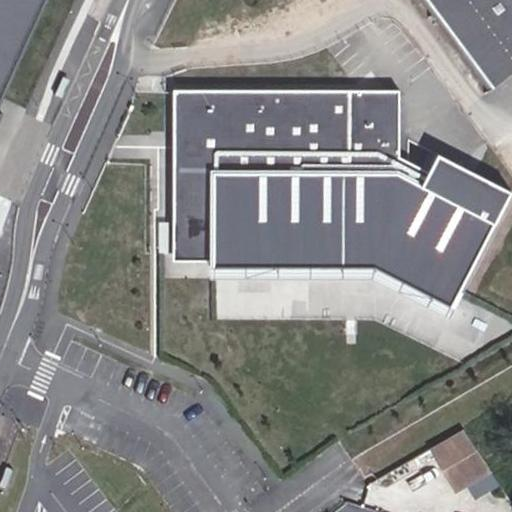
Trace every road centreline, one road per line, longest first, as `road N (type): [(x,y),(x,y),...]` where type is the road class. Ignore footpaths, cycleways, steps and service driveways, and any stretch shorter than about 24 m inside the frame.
road 1 (residential): [(1,354),(31,310),(51,227),(105,114),(134,0)]
road 2 (residential): [(120,0),(30,196),(1,354)]
road 3 (residential): [(1,354),(170,432),(227,511)]
